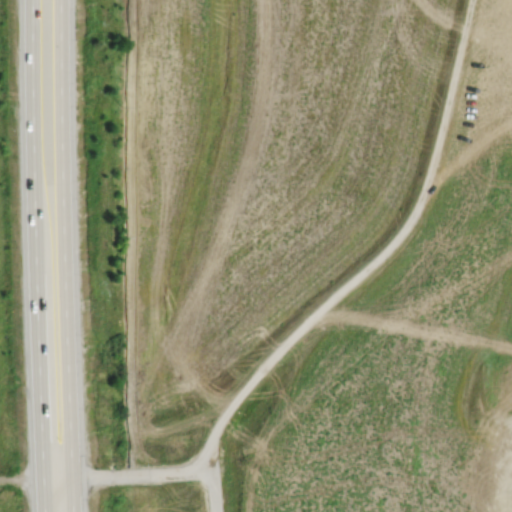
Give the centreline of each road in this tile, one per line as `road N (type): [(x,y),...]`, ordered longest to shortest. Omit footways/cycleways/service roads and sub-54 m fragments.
road 1 (trunk): [(31,0),(43,511)]
road 2 (trunk): [(70,511),(60,0)]
